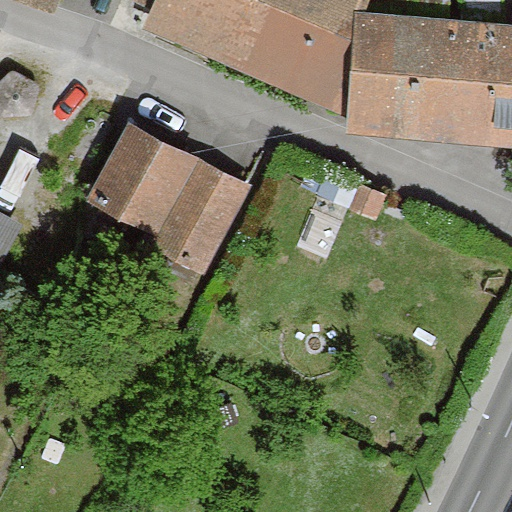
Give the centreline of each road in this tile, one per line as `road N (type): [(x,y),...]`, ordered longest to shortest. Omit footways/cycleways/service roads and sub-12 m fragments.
road 1 (residential): [(511,204),(0,13)]
road 2 (track): [(0,148),(26,151),(46,138),(96,49)]
